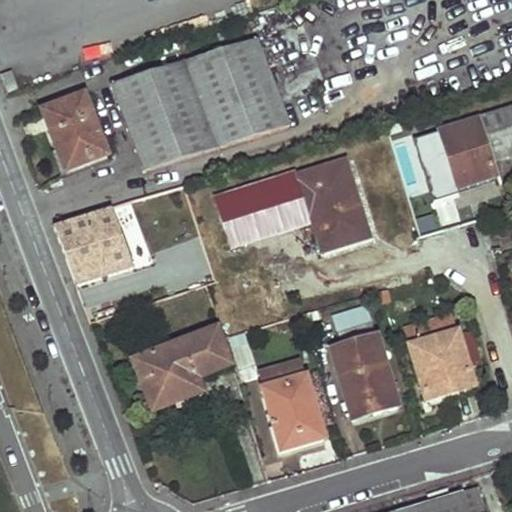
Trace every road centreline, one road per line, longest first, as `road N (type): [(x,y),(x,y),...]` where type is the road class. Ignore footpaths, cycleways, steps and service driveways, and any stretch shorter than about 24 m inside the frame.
road 1 (unknown): [(22,217),(322,129),(374,99),(475,0)]
road 2 (tertiary): [(134,511),(0,156)]
road 3 (residential): [(267,511),(511,439)]
